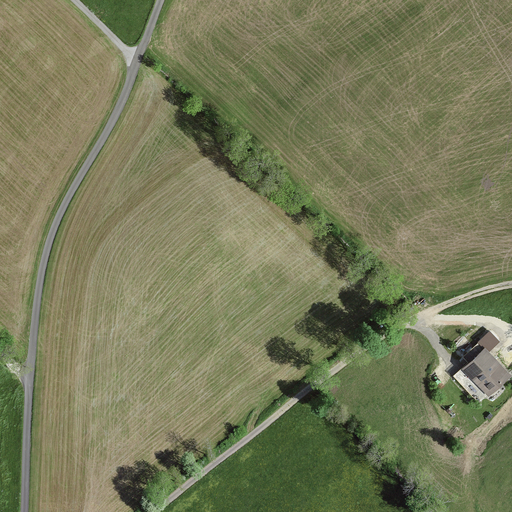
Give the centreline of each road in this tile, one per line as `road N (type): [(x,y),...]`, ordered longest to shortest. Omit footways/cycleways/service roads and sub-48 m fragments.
road 1 (unclassified): [(23,511),(39,263),(162,0)]
road 2 (unclassified): [(153,511),(302,393),(415,318)]
